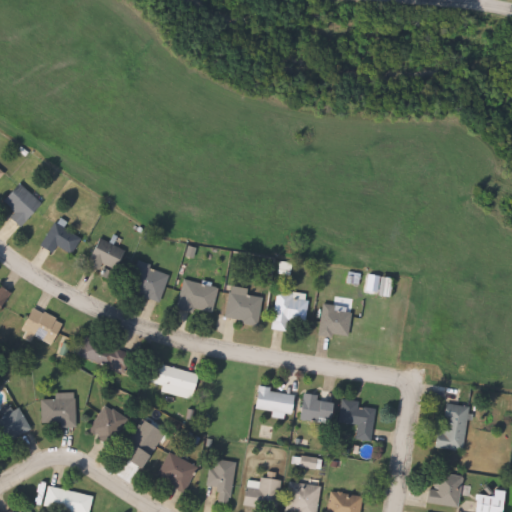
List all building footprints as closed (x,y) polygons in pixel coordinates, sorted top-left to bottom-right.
[(0,182),(8,174),(0,167),(0,182)] [(45,205),(23,227),(12,216),(16,212),(5,202),(23,184),(45,205)] [(74,255),(60,246),(55,255),(42,247),(58,221),(85,238),(74,255)] [(89,262),(102,239),(129,253),(117,277),(89,262)] [(161,304),(128,291),(140,262),(173,275),(161,304)] [(221,288),(215,318),(179,310),(185,281),(221,288)] [(265,299),(260,327),(225,320),(231,292),(265,299)] [(308,323),(291,320),(289,333),(274,330),(280,294),(312,300),(308,323)] [(321,337),(324,306),(354,308),(352,339),(321,337)] [(24,330),(35,309),(66,325),(54,346),(24,330)] [(76,353),(85,337),(133,363),(125,379),(76,353)] [(163,393),(165,387),(151,384),(155,365),(202,375),(196,401),(163,393)] [(296,416),(258,410),(262,389),(299,395),(296,416)] [(77,429),(63,429),(63,425),(43,425),(43,401),(56,401),(56,395),(77,395),(77,429)] [(336,425),(302,419),(307,396),(340,403),(336,425)] [(344,403),(379,407),(375,442),(360,441),(361,426),(342,424),(344,403)] [(459,451),(429,449),(433,404),(462,407),(459,451)] [(112,447),(89,433),(107,406),(129,420),(112,447)] [(0,439),(0,415),(13,410),(14,413),(22,409),(33,431),(3,446),(0,439)] [(149,470),(124,459),(141,420),(166,431),(149,470)] [(200,468),(186,493),(157,478),(171,453),(200,468)] [(239,463),(231,504),(218,501),(220,489),(209,487),(214,459),(239,463)] [(457,476),(453,507),(422,503),(426,472),(457,476)] [(284,482),(280,511),(247,507),(251,477),(284,482)] [(323,487),(319,511),(287,511),(291,483),(323,487)] [(68,511),(45,507),(50,487),(95,497),(92,511),(68,511)] [(487,498),(488,490),(498,492),(494,511),(469,511),(471,496),(487,498)] [(364,511),(329,511),(330,493),(365,495),(364,511)]
